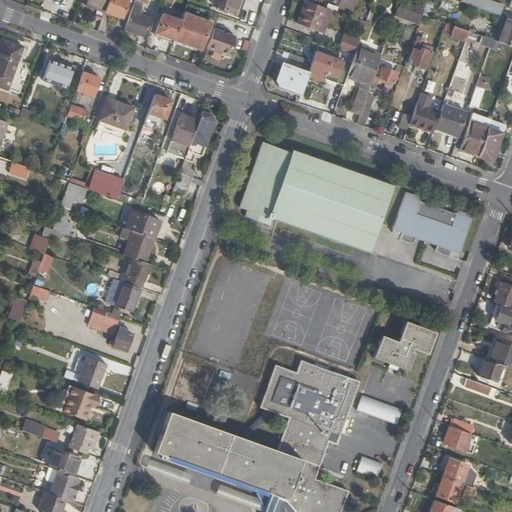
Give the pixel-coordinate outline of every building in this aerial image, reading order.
[(88,0),(87,4),(104,11),(107,0),(88,0)] [(107,0),(104,11),(122,17),(127,0),(107,0)] [(218,6),(234,12),(238,0),(212,0),(219,3),(218,6)] [(314,2),(307,0),(305,0),(297,23),(318,31),(327,7),(314,2)] [(488,0),(461,0),(501,15),(504,5),(488,0)] [(134,4),(125,29),(143,35),(149,17),(139,14),(142,7),(134,4)] [(430,16),(432,5),(426,4),(423,14),(430,16)] [(395,13),(420,21),(423,13),(399,5),(395,13)] [(331,9),(327,7),(318,31),(324,28),(331,9)] [(180,21),(174,39),(201,49),(212,22),(184,12),(180,21)] [(155,32),(174,39),(180,21),(162,14),(155,32)] [(511,18),(505,16),(497,40),(506,44),(506,43),(511,45),(511,18)] [(444,32),(443,31),(441,35),(445,36),(446,33),(466,40),(469,30),(447,22),(444,32)] [(213,28),(206,47),(229,55),(235,35),(213,28)] [(408,61),(426,68),(432,51),(427,49),(428,44),(423,42),(426,33),(419,31),(408,61)] [(345,32),(340,47),(355,52),(357,46),(360,38),(345,32)] [(0,85),(19,92),(30,63),(22,60),(27,48),(4,39),(1,46),(0,46),(0,85)] [(355,52),(351,64),(347,74),(362,80),(351,109),(359,113),(361,108),(373,74),(376,66),(380,55),(357,46),(355,52)] [(315,51),(307,72),(306,76),(320,81),(321,79),(342,87),(347,74),(351,64),(315,51)] [(50,56),(43,81),(69,88),(75,62),(50,56)] [(278,85),(300,92),(306,76),(307,72),(281,63),(275,81),(278,85)] [(376,66),(373,74),(393,81),(396,71),(380,65),(380,68),(376,66)] [(99,77),(82,71),(76,89),(92,95),(99,77)] [(451,88),(463,92),(468,78),(456,74),(451,88)] [(479,76),(476,86),(488,89),(491,79),(479,76)] [(409,123),(433,131),(440,112),(427,107),(431,97),(420,93),(412,115),(409,123)] [(171,100),(154,94),(144,122),(154,126),(158,115),(165,118),(171,100)] [(126,125),(134,104),(109,95),(101,116),(126,125)] [(86,110),(71,104),(66,115),(83,121),(86,110)] [(20,115),(29,117),(31,110),(22,108),(20,115)] [(359,113),(356,122),(363,124),(368,110),(361,108),(359,113)] [(186,154),(199,116),(182,110),(168,148),(186,154)] [(179,171),(191,176),(194,169),(190,167),(194,153),(201,156),(214,122),(210,114),(201,111),(199,116),(186,154),(179,171)] [(460,147),(477,154),(491,118),(472,111),(460,147)] [(397,126),(407,129),(409,123),(412,115),(402,112),(397,126)] [(491,118),(477,154),(489,158),(499,131),(502,132),(505,123),(491,118)] [(446,138),(455,142),(461,127),(451,124),(446,138)] [(272,218),(368,252),(393,184),(294,148),(292,152),(264,141),(240,206),(248,209),(245,216),(270,225),(272,218)] [(63,163),(66,155),(57,151),(54,160),(63,163)] [(26,179),(30,167),(12,161),(8,174),(26,179)] [(88,188),(116,198),(123,179),(95,168),(88,188)] [(187,189),(191,176),(179,171),(175,184),(187,189)] [(61,205),(70,182),(62,179),(53,203),(56,204),(61,205)] [(86,188),(70,182),(61,205),(69,208),(75,191),(84,194),(86,188)] [(422,197),(407,191),(393,229),(401,232),(399,238),(400,239),(404,240),(405,241),(407,241),(411,242),(413,242),(415,237),(436,245),(434,250),(436,251),(438,253),(440,254),(443,255),(445,256),(448,256),(450,250),(459,253),(472,216),(457,210),(456,214),(421,201),(422,197)] [(52,229),(61,205),(56,204),(47,227),(52,229)] [(69,208),(61,205),(52,229),(62,233),(70,209),(69,208)] [(152,238),(153,238),(156,230),(153,228),(156,220),(132,211),(125,228),(132,231),(152,238)] [(30,248),(44,253),(52,229),(47,227),(46,227),(42,237),(35,235),(30,248)] [(133,258),(143,262),(152,238),(132,231),(123,254),(133,258)] [(141,288),(149,264),(143,262),(133,258),(126,283),(141,288)] [(28,274),(35,277),(40,262),(34,260),(28,274)] [(37,275),(35,283),(43,285),(44,276),(37,275)] [(511,285),(501,281),(494,301),(508,306),(511,307),(511,305),(511,285)] [(133,312),(142,288),(141,288),(126,283),(125,282),(116,306),(133,312)] [(29,296),(45,303),(50,291),(33,284),(29,296)] [(6,320),(18,325),(28,300),(15,295),(6,320)] [(71,301),(67,316),(82,319),(85,304),(71,301)] [(511,307),(508,306),(500,330),(511,334),(511,307)] [(114,328),(118,316),(106,311),(102,324),(114,328)] [(426,353),(434,332),(406,322),(398,342),(380,335),(372,357),(408,370),(414,352),(412,351),(413,347),(426,353)] [(131,333),(119,328),(114,341),(110,339),(108,344),(125,351),(131,333)] [(511,340),(497,335),(489,359),(502,364),(511,367),(511,340)] [(72,380),(94,388),(104,363),(87,357),(82,372),(75,370),(72,380)] [(496,380),(502,364),(489,359),(485,358),(479,374),(496,380)] [(149,463),(265,505),(262,511),(339,511),(347,491),(314,479),(327,443),(336,446),(359,381),(298,359),(294,371),(278,366),(258,420),(292,432),(280,464),(164,422),(149,463)] [(476,390),(479,383),(466,377),(463,385),(476,390)] [(92,406),(96,395),(74,387),(66,408),(84,415),(88,405),(92,406)] [(397,424),(402,409),(362,395),(357,410),(397,424)] [(0,428),(14,433),(16,428),(0,422),(0,428)] [(92,449),(99,432),(76,424),(70,442),(87,448),(92,449)] [(56,441),(58,433),(34,425),(31,433),(56,441)] [(465,449),(471,433),(449,425),(443,442),(465,449)] [(68,447),(85,453),(87,448),(70,442),(68,447)] [(56,470),(72,475),(78,458),(54,449),(47,467),(48,467),(56,470)] [(376,477),(381,462),(361,456),(357,471),(376,477)] [(448,457),(441,475),(442,475),(460,482),(465,468),(467,464),(448,457)] [(52,482),(56,470),(48,467),(45,476),(46,480),(52,482)] [(465,468),(460,482),(461,482),(465,483),(468,484),(473,472),(469,469),(465,468)] [(65,500),(73,502),(75,495),(74,495),(77,486),(74,485),(76,477),(72,475),(56,470),(52,482),(48,493),(65,500)] [(453,501),(461,482),(460,482),(442,475),(435,494),(453,501)] [(471,494),(473,487),(468,484),(465,483),(462,490),(471,494)] [(46,511),(60,511),(65,500),(48,493),(45,492),(39,509),(46,511)] [(449,511),(451,505),(433,498),(427,511),(449,511)]
